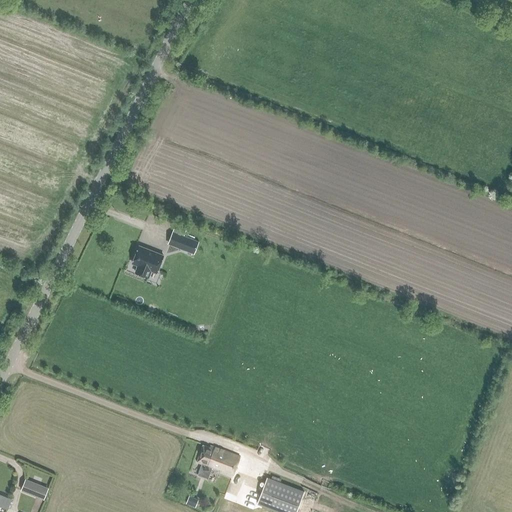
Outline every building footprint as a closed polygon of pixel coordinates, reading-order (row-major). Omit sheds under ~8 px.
[(170,227),(166,236),(178,242),(183,233),(170,227)] [(183,235),(178,248),(194,254),(199,241),(183,235)] [(132,263),(138,265),(135,272),(148,277),(151,270),(156,273),(163,256),(139,246),(132,263)] [(218,450),(215,449),(215,448),(210,446),(210,448),(203,446),(197,462),(201,464),(197,475),(207,478),(206,479),(208,479),(212,467),(220,470),(219,472),(232,477),(240,456),(218,449),(218,450)] [(275,511),(296,511),(304,493),(267,479),(256,505),(275,511)] [(19,490),(41,498),(44,489),(22,480),(19,490)] [(12,500),(5,498),(0,495),(0,505),(8,509),(12,500)]
